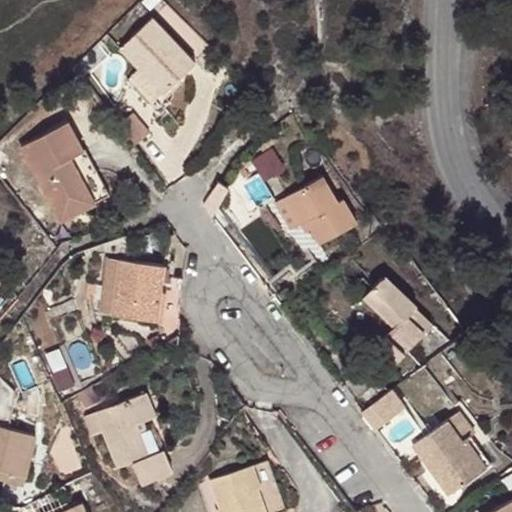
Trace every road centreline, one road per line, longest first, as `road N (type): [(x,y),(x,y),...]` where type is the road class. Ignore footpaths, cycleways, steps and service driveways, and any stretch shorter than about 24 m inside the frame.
road 1 (residential): [(200,240),(412,511)]
road 2 (residential): [(511,243),(466,186),(452,154),(443,94),(446,0)]
